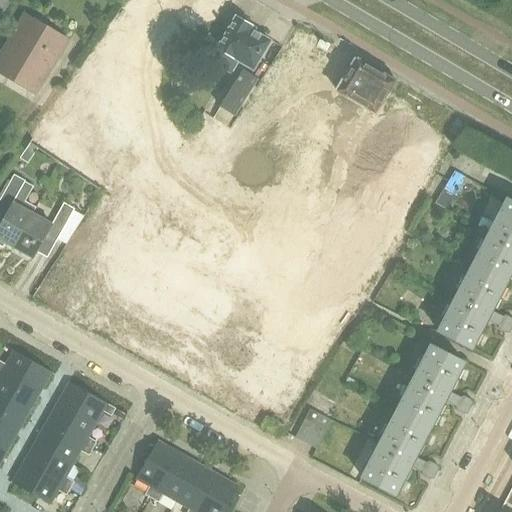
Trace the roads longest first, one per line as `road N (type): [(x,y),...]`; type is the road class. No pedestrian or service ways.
road 1 (residential): [(367,243),(152,130)]
road 2 (residential): [(152,130),(33,320)]
road 3 (primary): [(329,0),(511,107)]
road 4 (residential): [(292,465),(155,390)]
road 5 (residential): [(155,390),(33,320)]
road 6 (primary): [(511,70),(392,0)]
road 7 (residential): [(89,511),(155,390)]
road 8 (residential): [(453,511),(511,402)]
